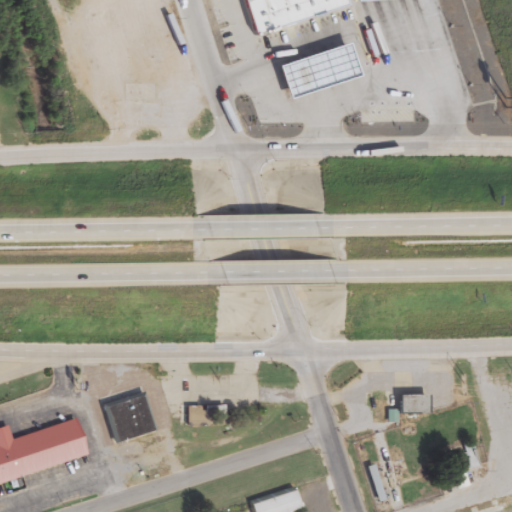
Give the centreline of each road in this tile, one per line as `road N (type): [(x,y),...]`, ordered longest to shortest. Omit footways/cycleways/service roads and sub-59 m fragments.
road 1 (tertiary): [(511,149),(0,158)]
road 2 (tertiary): [(0,352),(511,346)]
road 3 (tertiary): [(352,511),(235,152)]
road 4 (residential): [(69,511),(326,429)]
road 5 (motorway): [(0,275),(203,273)]
road 6 (motorway): [(511,228),(320,233)]
road 7 (motorway): [(190,237),(0,239)]
road 8 (motorway): [(341,274),(511,271)]
road 9 (residential): [(235,152),(182,0)]
road 10 (motorway): [(203,273),(341,274)]
road 11 (motorway): [(320,233),(190,237)]
